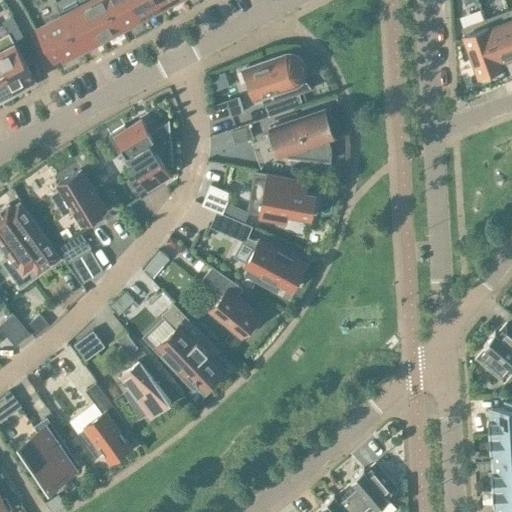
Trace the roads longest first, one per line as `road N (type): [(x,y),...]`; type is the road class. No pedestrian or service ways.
road 1 (residential): [(181,59),(200,121),(197,171),(179,205),(111,286),(0,383)]
road 2 (residential): [(256,511),(340,446),(442,333)]
road 3 (residential): [(181,59),(0,154)]
road 4 (residential): [(442,333),(432,133)]
road 5 (residential): [(454,511),(442,333)]
road 6 (residential): [(432,133),(426,0)]
road 7 (residential): [(289,0),(181,59)]
